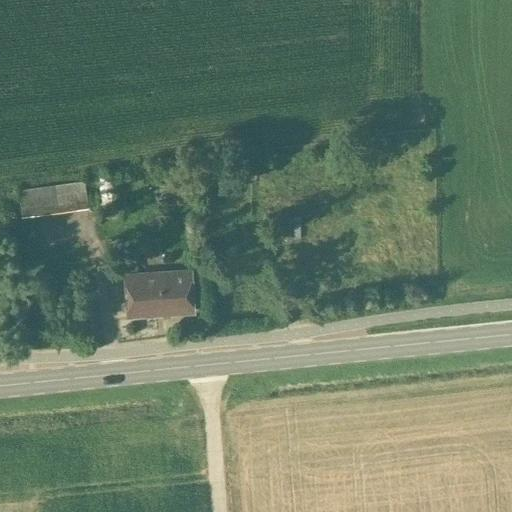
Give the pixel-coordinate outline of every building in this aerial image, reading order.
[(112,177),(100,177),(101,206),(112,206),(112,177)] [(22,217),(88,207),(85,180),(18,189),(22,217)] [(278,239),(301,239),(301,216),(278,216),(278,239)] [(191,270),(138,274),(136,257),(125,258),(126,275),(124,275),(128,318),(194,313),(191,270)] [(97,302),(84,303),(86,344),(101,342),(97,302)]
